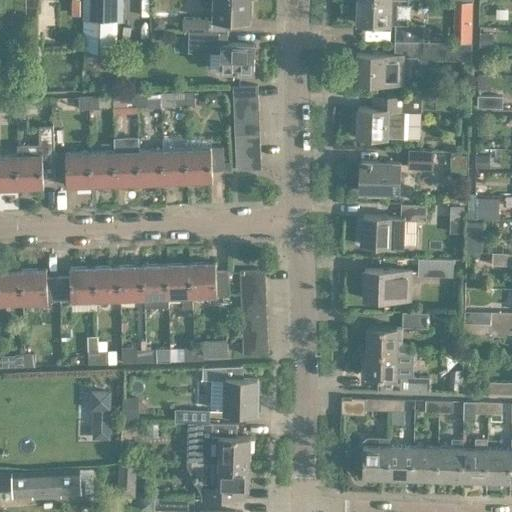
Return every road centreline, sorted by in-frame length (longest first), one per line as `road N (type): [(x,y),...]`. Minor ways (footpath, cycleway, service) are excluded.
road 1 (residential): [(0,231),(294,224)]
road 2 (residential): [(303,508),(294,224)]
road 3 (residential): [(294,224),(298,0)]
road 4 (residential): [(423,511),(303,508)]
